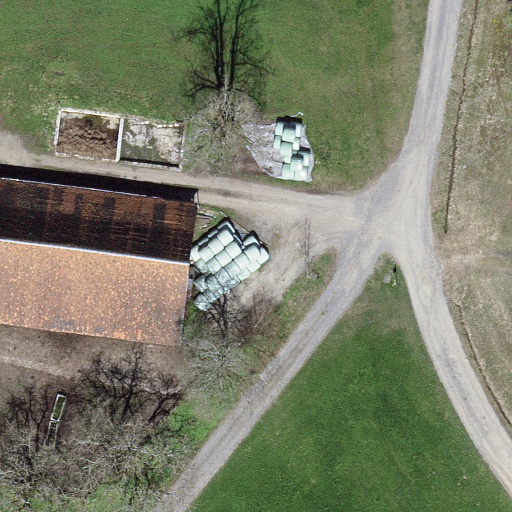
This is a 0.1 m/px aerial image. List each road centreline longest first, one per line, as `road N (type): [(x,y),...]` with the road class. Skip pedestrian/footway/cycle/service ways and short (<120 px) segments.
road 1 (track): [(392,217),(162,511)]
road 2 (track): [(511,463),(477,423),(392,217)]
